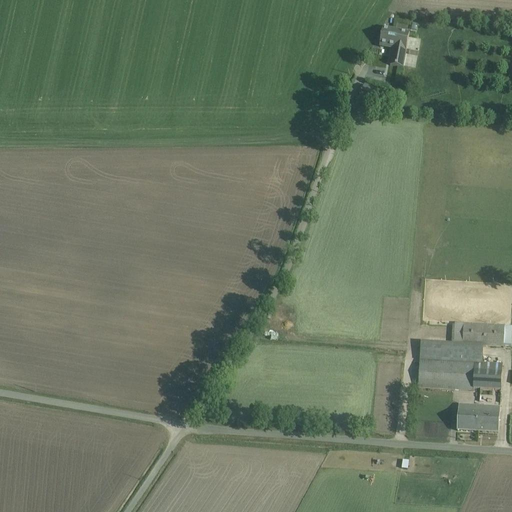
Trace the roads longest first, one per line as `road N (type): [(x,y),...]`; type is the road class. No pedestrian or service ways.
road 1 (unclassified): [(358,82),(287,265),(186,426)]
road 2 (unclassified): [(186,426),(511,454)]
road 3 (unclassified): [(186,426),(0,394)]
